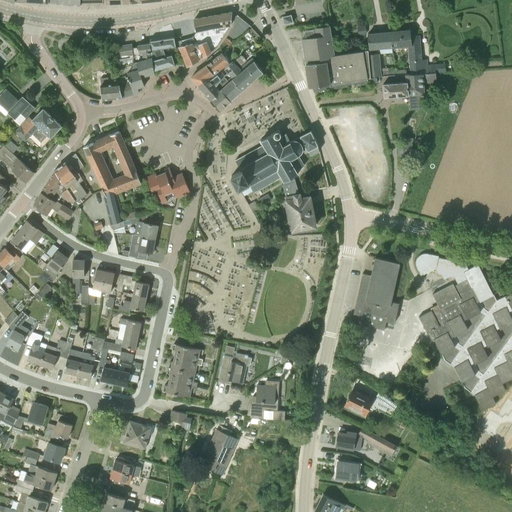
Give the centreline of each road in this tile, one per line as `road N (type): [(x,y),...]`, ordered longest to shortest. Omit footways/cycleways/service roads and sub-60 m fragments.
road 1 (tertiary): [(304,511),(311,427),(351,216)]
road 2 (tertiary): [(351,216),(262,0)]
road 3 (secondary): [(35,17),(104,22),(215,0)]
road 4 (residential): [(165,275),(193,199),(191,143),(209,115)]
road 5 (residential): [(165,275),(142,399),(99,398)]
road 6 (unclassified): [(511,249),(351,216)]
road 7 (residential): [(165,275),(77,247),(20,205)]
road 8 (residential): [(80,113),(178,93),(203,102),(209,115)]
